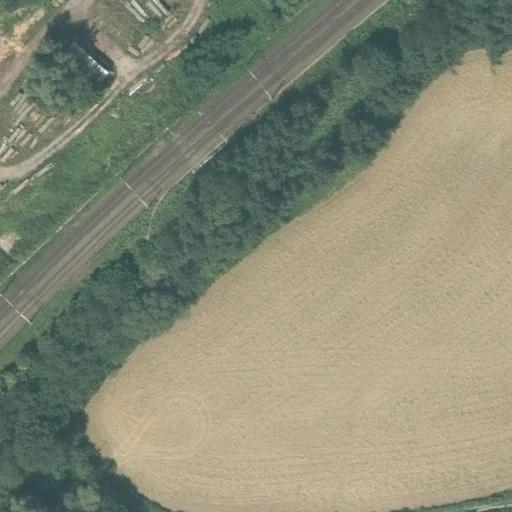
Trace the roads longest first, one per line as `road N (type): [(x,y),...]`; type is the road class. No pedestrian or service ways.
road 1 (track): [(0,185),(10,197),(77,153),(205,37),(218,0)]
road 2 (track): [(108,0),(0,114)]
